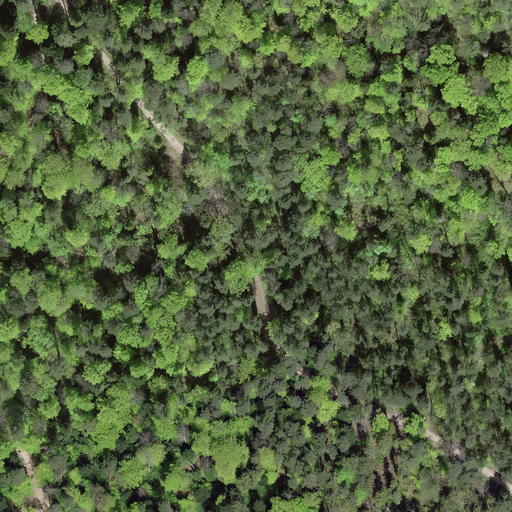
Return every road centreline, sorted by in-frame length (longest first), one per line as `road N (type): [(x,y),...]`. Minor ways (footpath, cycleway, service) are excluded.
road 1 (track): [(511,488),(418,427),(363,409),(300,373),(277,346),(223,211),(59,0)]
road 2 (track): [(36,0),(45,86),(0,177)]
